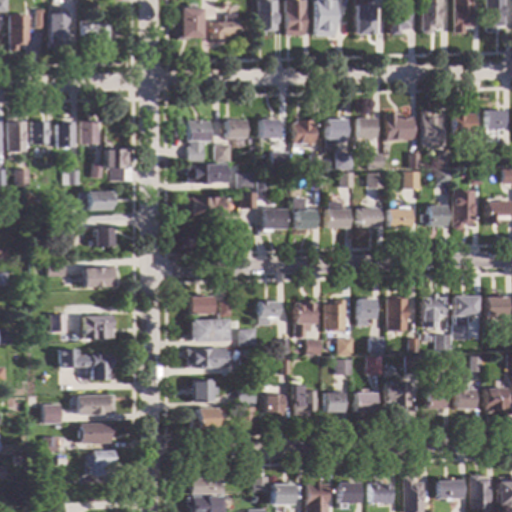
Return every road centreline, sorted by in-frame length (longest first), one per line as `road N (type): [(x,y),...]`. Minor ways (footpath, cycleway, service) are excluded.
road 1 (residential): [(511,71),(0,87)]
road 2 (residential): [(147,511),(146,0)]
road 3 (residential): [(511,445),(147,455)]
road 4 (residential): [(511,260),(147,269)]
